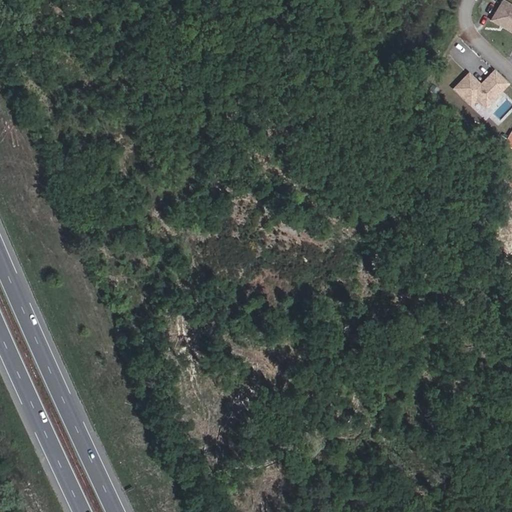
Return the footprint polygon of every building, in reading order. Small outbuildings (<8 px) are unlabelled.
[(511,2),(508,0),(501,0),(492,16),(511,28),(511,2)] [(483,82),(469,69),(454,85),(471,101),(477,94),(486,103),(509,79),(495,66),(489,72),(491,74),(483,82)] [(483,82),(491,74),(489,72),(481,81),(483,82)] [(475,100),(471,105),(480,112),(484,107),(475,100)] [(511,130),(511,129),(503,143),(511,148),(511,130)]
